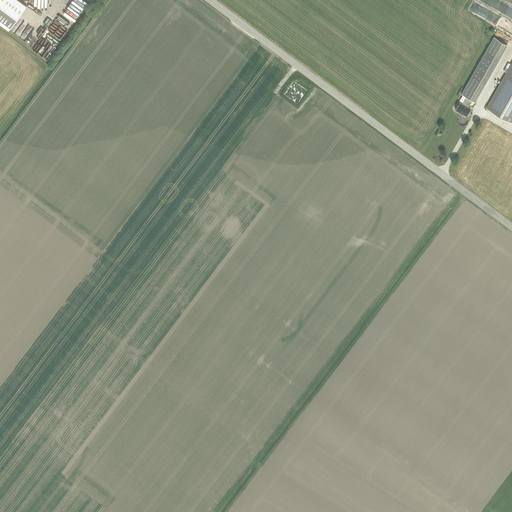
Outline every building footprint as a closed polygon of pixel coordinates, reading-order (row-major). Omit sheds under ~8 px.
[(0,0),(0,22),(9,29),(27,5),(19,0),(0,0)] [(74,0),(66,12),(77,20),(90,2),(91,3),(92,0),(74,0)] [(71,28),(73,24),(66,21),(68,17),(64,15),(60,23),(71,28)] [(44,57),(49,59),(65,37),(65,32),(62,31),(61,34),(58,34),(58,37),(54,34),(53,35),(54,38),(52,37),(48,34),(46,36),(44,35),(35,28),(28,37),(27,34),(22,35),(21,36),(20,38),(35,49),(38,48),(38,45),(41,42),(44,43),(43,47),(40,47),(43,50),(42,53),(44,54),(44,57)] [(507,44),(494,37),(462,94),(466,97),(462,104),(460,102),(455,110),(466,116),(471,109),(468,107),(472,100),(475,101),(507,44)] [(511,64),(487,108),(511,122),(511,64)]
